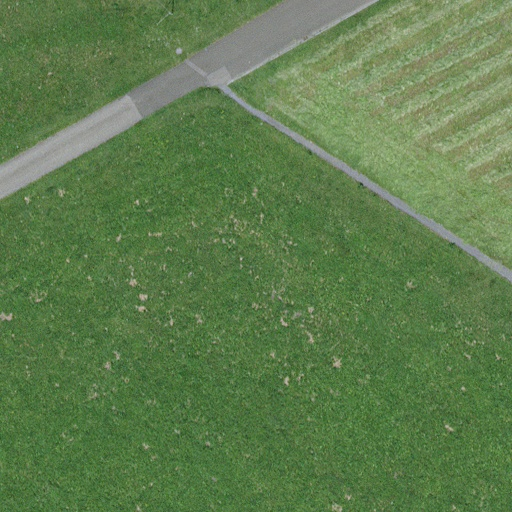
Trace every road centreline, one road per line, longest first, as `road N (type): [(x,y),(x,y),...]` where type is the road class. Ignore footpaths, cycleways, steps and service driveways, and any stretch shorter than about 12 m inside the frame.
road 1 (track): [(223,68),(0,194)]
road 2 (residential): [(344,0),(223,68)]
